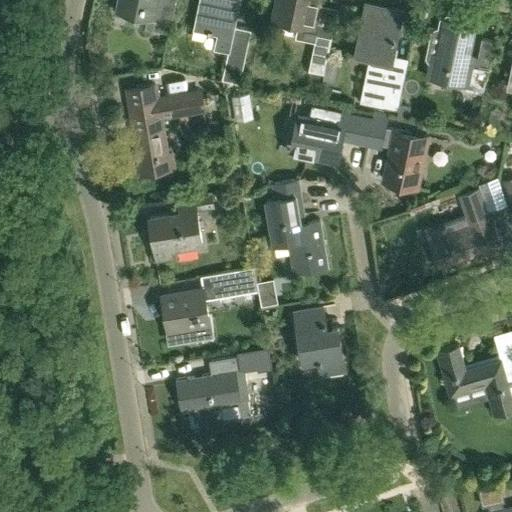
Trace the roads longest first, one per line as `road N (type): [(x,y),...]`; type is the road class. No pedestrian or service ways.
road 1 (unclassified): [(253,511),(388,460),(400,426),(393,369),(400,334),(434,308),(511,281)]
road 2 (unclassified): [(145,511),(102,240),(71,127)]
road 3 (unknown): [(413,320),(366,231),(350,135)]
road 4 (residential): [(71,127),(65,70),(77,0)]
